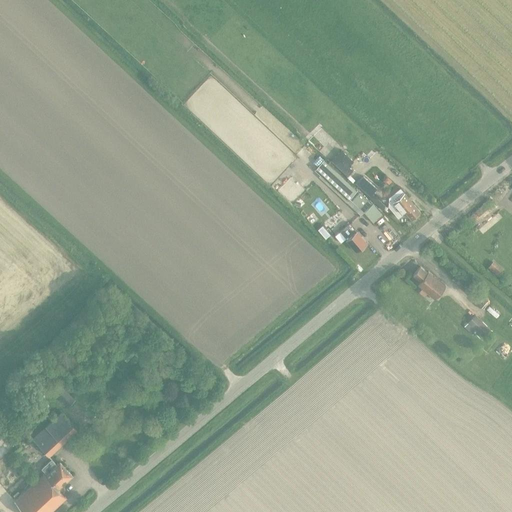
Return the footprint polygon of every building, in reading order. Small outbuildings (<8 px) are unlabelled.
[(332,160),(348,176),(353,170),(349,166),(353,161),(341,150),(332,160)] [(350,201),(358,193),(324,162),(317,170),(350,201)] [(387,207),(386,207),(374,194),(373,193),(377,188),(376,188),(375,186),(374,187),(368,181),(369,181),(366,178),(363,176),(359,180),(356,183),(370,196),(369,197),(384,210),(387,207)] [(387,176),(383,181),(388,185),(392,181),(387,176)] [(372,204),(363,195),(360,193),(352,201),(364,212),(372,204)] [(404,193),(389,205),(399,217),(405,212),(411,219),(420,212),(404,193)] [(474,227),(497,207),(490,199),(468,219),(474,227)] [(356,231),(352,227),(349,223),(340,231),(343,234),(347,239),(357,251),(366,243),(356,231)] [(418,284),(422,288),(420,291),(425,295),(427,292),(435,298),(445,286),(428,272),(428,273),(420,267),(413,275),(420,281),(418,284)] [(459,273),(453,280),(475,300),(473,301),(481,308),(488,300),(459,273)] [(477,331),(483,337),(490,329),(475,314),(468,322),(464,326),(473,334),(477,331)] [(68,407),(76,399),(58,382),(51,390),(68,407)] [(49,456),(77,430),(61,412),(32,439),(49,456)] [(60,462),(57,465),(51,459),(41,468),(47,474),(46,475),(44,473),(14,501),(25,511),(49,511),(66,497),(58,488),(72,475),(60,462)]
